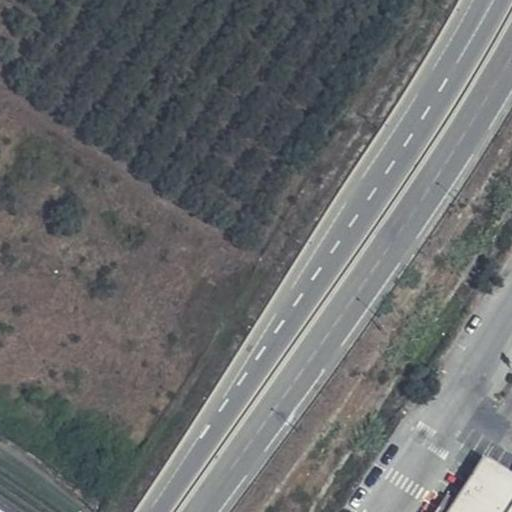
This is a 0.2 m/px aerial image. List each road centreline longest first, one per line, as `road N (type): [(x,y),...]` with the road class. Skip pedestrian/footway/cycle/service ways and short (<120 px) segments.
road 1 (trunk): [(196,511),(483,106),(511,52)]
road 2 (trunk): [(507,0),(284,338)]
road 3 (trunk): [(479,0),(284,338)]
road 4 (unclassified): [(511,327),(384,511)]
road 5 (trunk): [(284,338),(162,511)]
